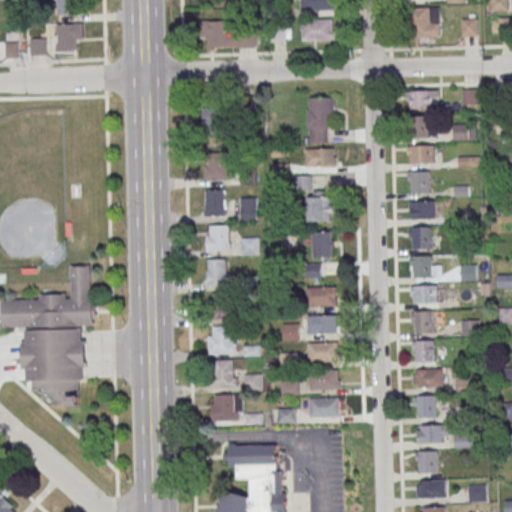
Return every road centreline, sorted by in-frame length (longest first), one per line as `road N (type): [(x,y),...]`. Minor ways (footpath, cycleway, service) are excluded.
road 1 (residential): [(511,64),(0,83)]
road 2 (secondary): [(155,511),(140,0)]
road 3 (residential): [(382,511),(368,0)]
road 4 (residential): [(155,510),(96,506),(0,421)]
